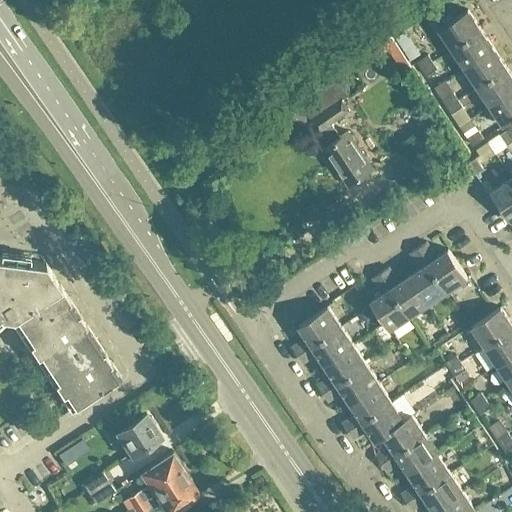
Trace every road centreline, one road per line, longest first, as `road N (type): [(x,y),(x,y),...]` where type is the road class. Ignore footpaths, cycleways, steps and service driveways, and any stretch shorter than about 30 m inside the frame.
road 1 (residential): [(0,474),(136,382),(141,365),(25,198)]
road 2 (residential): [(247,322),(446,200),(508,287)]
road 3 (secondary): [(159,273),(109,177),(0,19)]
road 4 (secondary): [(159,273),(321,511)]
road 5 (secondary): [(0,67),(159,273)]
road 6 (residential): [(390,511),(371,484),(325,451),(247,322)]
